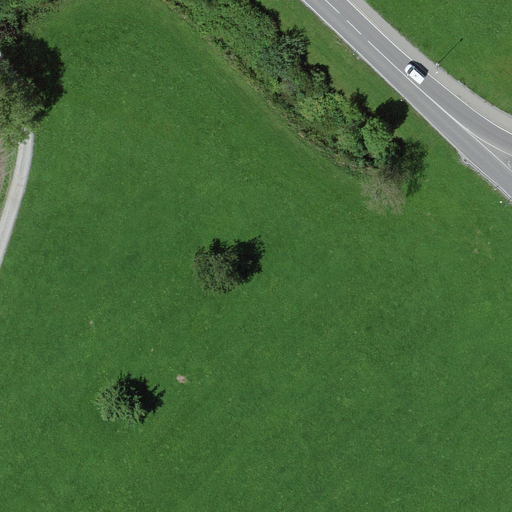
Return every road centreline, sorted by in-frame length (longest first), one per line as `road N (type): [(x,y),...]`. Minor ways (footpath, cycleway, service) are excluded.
road 1 (primary): [(323,0),(457,123),(511,162)]
road 2 (track): [(0,65),(26,108),(28,141),(0,256)]
